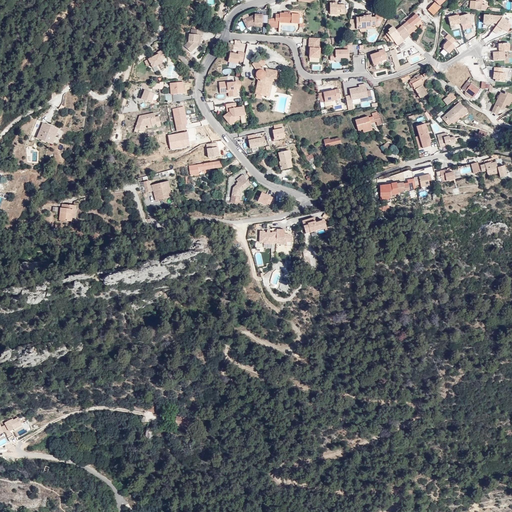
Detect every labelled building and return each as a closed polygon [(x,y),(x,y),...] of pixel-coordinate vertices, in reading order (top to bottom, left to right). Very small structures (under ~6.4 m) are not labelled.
[(476,1),(471,1),(470,1),(470,9),(480,10),(481,2),(482,2),(482,0),(479,0),(476,0),(476,1)] [(440,8),(439,7),(434,2),(428,10),(433,15),(440,8)] [(337,3),(333,3),(329,3),(330,12),(337,12),(337,14),(345,14),(345,5),(337,5),(337,3)] [(268,18),(268,27),(278,28),(279,22),(297,23),(298,14),(292,13),(289,13),(289,12),(283,12),(283,13),(280,13),(280,14),(275,14),(275,19),(268,18)] [(371,16),(366,16),(366,18),(367,18),(367,21),(366,21),(366,29),(371,29),(371,28),(375,29),(375,26),(379,27),(384,16),(378,12),(375,16),(375,18),(371,18),(371,16)] [(254,23),(262,23),(262,15),(254,14),(243,20),(246,27),(254,23)] [(406,22),(401,26),(408,33),(409,35),(417,29),(414,25),(420,20),(416,14),(406,22)] [(459,14),(448,17),(450,27),(471,23),(470,14),(459,16),(459,14)] [(483,15),(483,25),(505,25),(505,20),(502,20),(502,15),(483,15)] [(365,32),(366,31),(366,29),(366,21),(367,21),(367,18),(366,18),(363,18),(356,18),(356,26),(359,26),(359,29),(359,31),(360,32),(365,32)] [(408,33),(401,26),(396,30),(393,26),(388,30),(389,32),(386,34),(391,41),(393,40),(394,41),(397,46),(403,41),(403,40),(409,35),(408,33)] [(427,27),(424,26),(423,30),(417,43),(419,44),(427,27)] [(204,30),(192,29),(192,34),(190,34),(189,42),(185,46),(192,52),(199,45),(198,44),(198,43),(201,43),(201,35),(203,36),(204,30)] [(441,47),(449,54),(455,47),(452,44),(455,40),(448,34),(445,38),(447,40),(441,47)] [(308,62),(319,63),(320,38),(308,38),(308,62)] [(254,50),(255,44),(237,43),(236,51),(244,52),(244,49),(254,50)] [(509,51),(509,43),(498,43),(498,52),(492,52),(493,61),(504,60),(504,52),(509,51)] [(369,55),(373,65),(387,60),(384,49),(369,55)] [(400,66),(398,60),(403,59),(402,53),(397,55),(396,49),(390,51),(396,68),(400,66)] [(159,53),(148,59),(144,61),(147,66),(151,64),(152,68),(163,62),(162,60),(166,58),(162,50),(158,52),(159,53)] [(238,54),(230,52),(228,62),(238,64),(239,61),(243,62),(245,53),(238,52),(238,54)] [(276,80),(278,71),(266,68),(266,65),(261,57),(253,63),(258,70),(256,72),(256,74),(256,77),(258,79),(259,79),(255,98),(260,99),(261,95),(264,96),(266,86),(269,86),(270,78),(276,80)] [(494,66),(492,81),(505,82),(506,77),(511,77),(511,71),(507,70),(508,68),(494,66)] [(280,71),(278,71),(276,80),(270,78),(269,86),(266,86),(264,96),(269,97),(271,87),(272,81),(278,82),(280,71)] [(420,82),(423,80),(428,78),(425,73),(415,79),(414,78),(410,80),(411,81),(410,82),(413,86),(420,98),(427,94),(422,85),(420,82)] [(242,88),(241,79),(236,80),(236,82),(228,82),(228,81),(219,82),(220,91),(230,90),(231,96),(237,95),(237,89),(242,88)] [(479,89),(467,81),(462,88),(465,91),(465,94),(471,98),(473,98),(479,89)] [(184,82),(170,83),(171,94),(185,93),(184,82)] [(346,95),(348,110),(353,109),(352,99),(359,98),(360,107),(370,106),(369,99),(371,99),(369,90),(366,90),(365,85),(348,87),(349,95),(346,95)] [(325,102),(338,100),(337,98),(341,98),(339,89),(323,92),(319,93),(320,102),(325,101),(325,102)] [(155,93),(144,90),(141,99),(151,103),(155,93)] [(511,102),(511,101),(511,95),(504,91),(503,93),(500,92),(491,111),(495,113),(498,107),(504,110),(505,107),(508,100),(511,102)] [(442,100),(447,105),(455,99),(450,93),(446,96),(447,96),(442,100)] [(456,105),(442,117),(448,124),(452,122),(453,123),(468,111),(458,100),(455,104),(456,105)] [(227,113),(223,116),(230,126),(237,121),(241,120),(242,123),(246,123),(244,105),(242,105),(242,106),(237,107),(236,102),(226,104),(227,113)] [(417,104),(423,112),(426,111),(420,102),(417,104)] [(184,107),(173,109),(177,131),(186,129),(185,124),(188,124),(184,107)] [(138,125),(136,124),(135,128),(138,129),(142,131),(143,128),(143,126),(147,126),(151,125),(152,126),(153,127),(154,127),(156,126),(156,124),(160,123),(158,116),(154,117),(154,113),(139,116),(137,123),(139,123),(138,125)] [(471,115),(464,120),(466,123),(473,119),(471,115)] [(363,130),(371,128),(370,124),(368,118),(368,117),(355,120),(358,130),(362,129),(363,130)] [(59,129),(43,123),(40,133),(43,134),(41,139),(53,144),(59,129)] [(285,138),(282,124),(274,125),(275,130),(273,130),(275,140),(285,138)] [(426,134),(428,133),(425,124),(416,127),(419,136),(420,140),(416,141),(419,149),(422,148),(423,149),(430,146),(428,142),(426,134)] [(187,132),(168,135),(170,149),(190,146),(187,132)] [(450,136),(449,136),(448,136),(447,134),(447,133),(442,134),(443,135),(438,137),(440,144),(446,143),(446,144),(450,143),(451,143),(456,142),(462,140),(461,137),(455,138),(455,136),(450,136)] [(257,134),(247,136),(250,149),(264,146),(263,137),(258,138),(257,134)] [(325,146),(332,145),(341,143),(339,138),(330,140),(330,138),(324,140),(325,146)] [(380,148),(383,151),(390,146),(387,142),(380,148)] [(217,143),(206,144),(208,157),(219,156),(217,143)] [(315,161),(311,154),(308,155),(303,145),(300,147),(305,157),(309,164),(315,161)] [(394,155),(398,151),(392,145),(388,148),(394,155)] [(289,160),(291,159),(289,150),(278,153),(280,161),(279,162),(281,170),(290,168),(289,160)] [(197,165),(188,166),(190,175),(199,174),(198,170),(221,167),(220,161),(197,164),(197,165)] [(473,173),(480,171),(477,162),(470,164),(473,173)] [(489,162),(484,164),(484,165),(480,167),(482,172),(486,171),(488,176),(498,172),(495,162),(492,163),(490,163),(489,162)] [(445,170),(440,171),(443,182),(455,178),(454,172),(446,174),(445,170)] [(239,204),(240,201),(241,192),(250,185),(242,175),(236,180),(238,182),(239,183),(237,185),(234,188),(231,202),(231,203),(239,204)] [(419,177),(419,179),(421,186),(421,187),(429,185),(428,181),(431,180),(430,176),(427,177),(427,175),(419,177)] [(168,181),(152,185),(156,200),(163,199),(168,197),(166,186),(169,185),(168,181)] [(410,190),(408,183),(403,184),(403,183),(397,184),(397,183),(392,184),(393,188),(397,187),(398,193),(410,190)] [(257,201),(269,206),(273,197),(261,192),(257,201)] [(76,205),(65,204),(65,208),(62,208),(60,208),(59,220),(71,221),(72,217),(73,209),(75,210),(76,205)] [(315,217),(303,221),(306,231),(310,230),(311,232),(316,230),(321,228),(322,229),(327,228),(325,221),(324,220),(316,222),(315,217)] [(261,231),(260,242),(264,242),(264,243),(272,243),(272,242),(281,243),(281,244),(287,244),(287,241),(292,242),(292,236),(289,236),(289,235),(289,234),(288,234),(287,234),(287,236),(285,236),(285,234),(285,230),(277,230),(277,229),(273,228),(272,233),(270,233),(267,233),(265,233),(265,231),(261,231)] [(270,283),(277,284),(279,272),(272,271),(270,283)] [(279,291),(288,282),(282,280),(278,291),(279,291)] [(289,294),(293,284),(288,282),(279,291),(289,294)] [(145,410),(150,411),(154,411),(155,409),(154,408),(154,403),(149,403),(146,408),(145,410)] [(17,416),(1,425),(9,440),(26,432),(17,416)] [(176,416),(176,417),(174,425),(184,427),(185,428),(185,427),(187,427),(187,429),(189,430),(189,428),(190,428),(191,419),(176,416)] [(15,463),(17,456),(17,455),(11,453),(10,456),(8,460),(15,463)]
